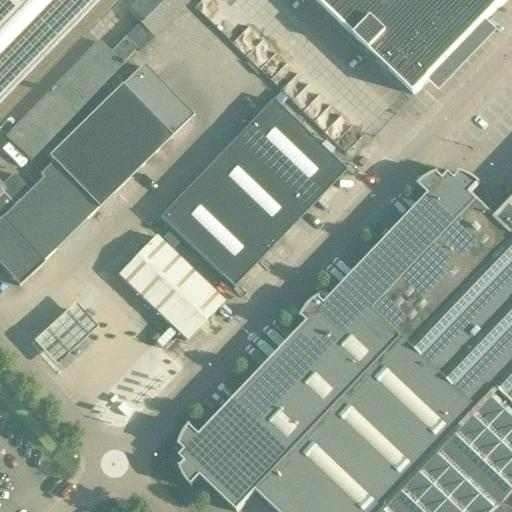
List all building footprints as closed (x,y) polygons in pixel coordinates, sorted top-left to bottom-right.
[(0,0),(0,102),(99,0),(0,0)] [(153,38),(190,0),(137,0),(126,11),(139,24),(153,38)] [(507,0),(310,0),(312,1),(312,0),(314,0),(414,96),(415,95),(416,95),(507,0)] [(98,42),(4,139),(30,163),(122,67),(125,65),(124,63),(136,51),(124,39),(111,54),(98,42)] [(150,73),(142,65),(121,86),(129,94),(150,73)] [(19,287),(44,264),(43,263),(98,209),(171,137),(129,94),(121,86),(48,158),(53,163),(39,176),(42,179),(29,192),(0,219),(0,266),(18,286),(19,287)] [(272,102),(197,180),(271,251),(346,173),(272,102)] [(363,158),(357,164),(363,169),(368,163),(363,158)] [(179,446),(178,449),(180,450),(180,449),(185,453),(179,459),(185,465),(181,469),(180,469),(179,469),(180,471),(181,476),(182,478),(184,481),(185,483),(188,486),(189,488),(191,490),(201,480),(234,511),(238,511),(256,494),(274,511),(511,511),(511,202),(495,220),(470,196),(478,188),(479,188),(480,187),(476,184),(474,182),(471,180),(469,179),(465,177),(462,176),(459,175),(458,178),(454,182),(448,177),(443,182),(440,179),(439,178),(438,176),(435,177),(432,178),(429,180),(426,182),(424,183),(422,185),(420,188),(419,190),(420,191),(420,190),(428,198),(324,307),(320,303),(321,302),(320,300),(317,302),(313,304),(311,306),(309,308),(306,312),(304,314),(301,318),(300,321),(302,322),(303,321),(307,325),(200,437),(190,428),(188,430),(186,433),(183,436),(182,439),(180,443),(179,446)] [(0,186),(0,219),(29,192),(14,176),(1,187),(0,186)] [(197,180),(159,219),(233,290),(271,251),(197,180)] [(155,238),(117,278),(186,343),(223,304),(155,238)] [(97,329),(74,306),(33,345),(56,368),(97,329)]
